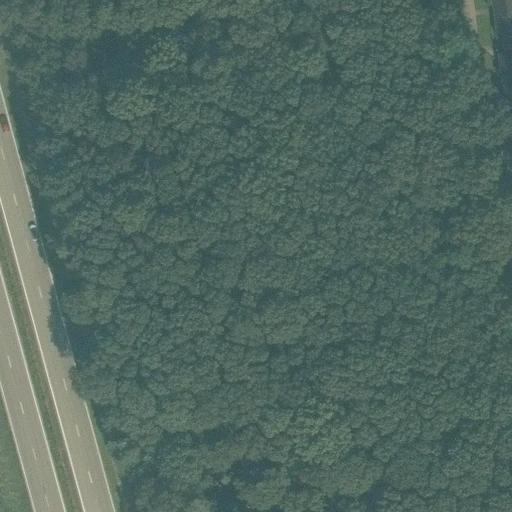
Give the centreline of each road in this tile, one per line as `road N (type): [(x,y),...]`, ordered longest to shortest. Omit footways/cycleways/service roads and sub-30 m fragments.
road 1 (primary): [(97,511),(0,148)]
road 2 (residential): [(472,416),(460,389),(440,156)]
road 3 (primary): [(0,329),(48,511)]
road 4 (residential): [(440,156),(408,0)]
road 5 (residential): [(465,0),(484,152)]
